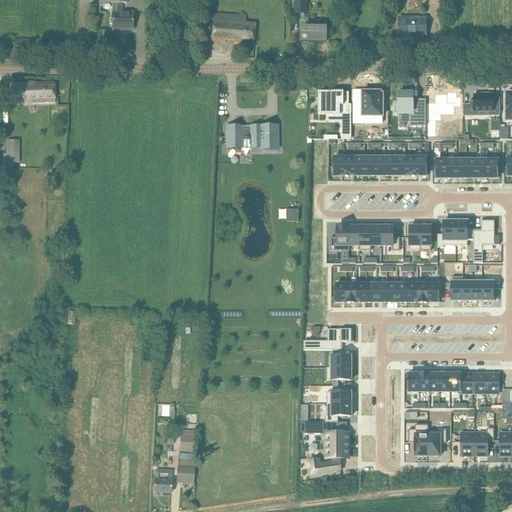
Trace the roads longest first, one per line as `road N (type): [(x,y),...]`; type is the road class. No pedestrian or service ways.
road 1 (unclassified): [(0,70),(511,65)]
road 2 (track): [(511,490),(456,486),(251,511)]
road 3 (residential): [(433,198),(425,214),(325,216),(319,193),(326,188),(424,188)]
road 4 (residential): [(511,470),(383,467),(382,360)]
road 5 (residential): [(382,317),(510,315)]
road 6 (residential): [(382,360),(510,359)]
